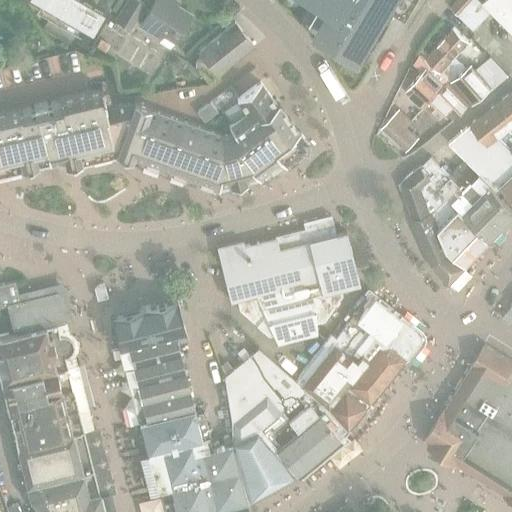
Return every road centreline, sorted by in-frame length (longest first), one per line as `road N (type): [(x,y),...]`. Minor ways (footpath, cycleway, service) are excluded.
road 1 (residential): [(0,219),(139,238),(229,223),(357,180)]
road 2 (residential): [(286,511),(392,440),(466,324)]
road 3 (residential): [(466,324),(435,311),(402,272),(357,180)]
road 4 (residential): [(440,0),(371,105),(342,131)]
road 5 (unclassified): [(342,131),(313,68),(250,0)]
